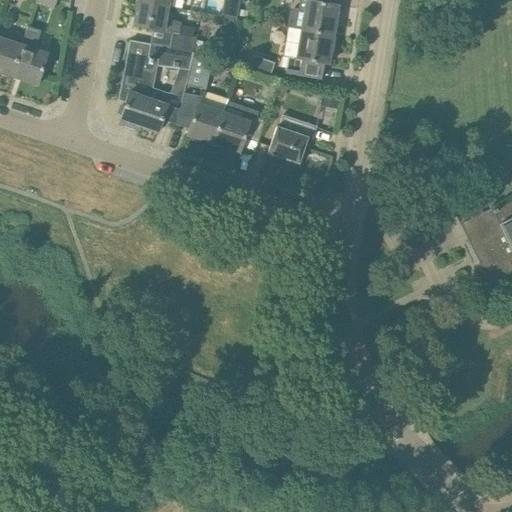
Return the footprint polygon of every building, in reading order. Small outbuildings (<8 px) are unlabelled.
[(35,0),(35,3),(53,9),(56,0),(35,0)] [(226,0),(223,19),(235,22),(239,0),(226,0)] [(286,27),(333,35),(338,5),(325,3),(325,0),(299,0),(298,9),(293,8),(289,11),(286,27)] [(168,20),(170,7),(137,1),(133,26),(172,33),(170,48),(193,52),(199,54),(212,57),(214,46),(202,42),(205,30),(180,25),(181,22),(168,20)] [(22,45),(11,77),(37,86),(48,54),(34,50),(40,31),(28,27),(22,45)] [(328,65),(333,35),(286,27),(287,27),(282,55),(288,56),(285,72),(321,79),(323,64),(328,65)] [(0,73),(11,77),(22,45),(0,37),(0,73)] [(119,119),(157,132),(161,120),(176,124),(185,85),(193,52),(170,48),(129,41),(119,92),(128,94),(119,119)] [(273,63),(252,56),(247,70),(269,77),(273,63)] [(212,144),(223,113),(228,100),(200,90),(200,88),(185,85),(176,124),(188,129),(186,135),(212,144)] [(250,122),(223,113),(212,144),(239,153),(244,138),(257,143),(265,119),(252,115),(250,122)] [(316,127),(297,120),(282,115),(278,127),(277,126),(265,161),(280,166),(282,159),(298,165),(307,138),(312,139),(316,127)] [(482,189),(449,201),(456,215),(487,200),(482,189)] [(511,199),(501,205),(461,225),(493,290),(492,290),(493,292),(511,283),(511,199)]
